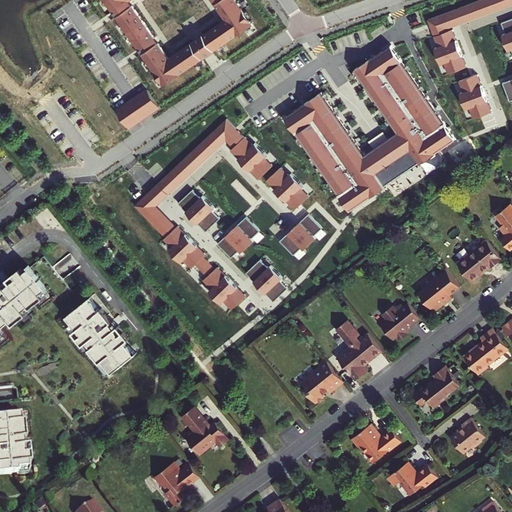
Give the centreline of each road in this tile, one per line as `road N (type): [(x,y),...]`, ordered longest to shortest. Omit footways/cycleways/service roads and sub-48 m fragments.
road 1 (residential): [(210,511),(511,281)]
road 2 (residential): [(0,214),(52,176),(97,166),(302,28)]
